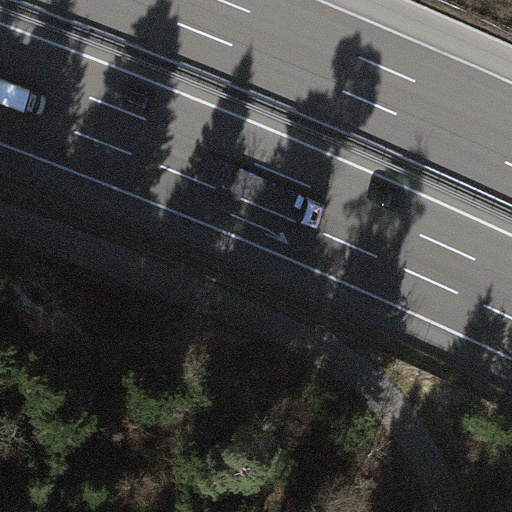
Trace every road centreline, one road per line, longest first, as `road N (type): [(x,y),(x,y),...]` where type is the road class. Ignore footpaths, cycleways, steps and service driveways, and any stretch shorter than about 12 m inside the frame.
road 1 (track): [(453,511),(442,478),(407,424),(311,343),(0,219)]
road 2 (motorway): [(0,83),(511,297)]
road 3 (motorway): [(511,164),(118,0)]
